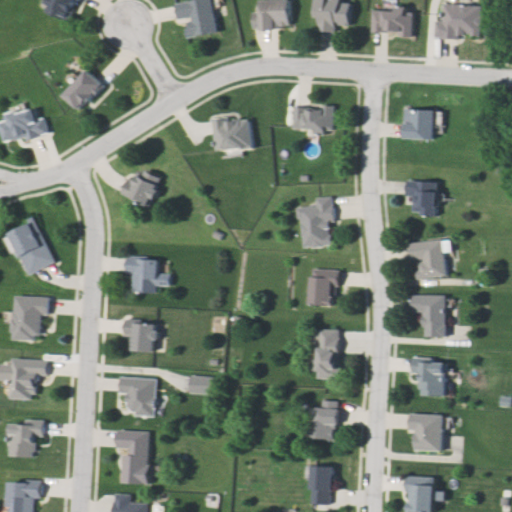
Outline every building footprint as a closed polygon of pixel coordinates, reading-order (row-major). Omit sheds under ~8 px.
[(49,0),(80,0),(70,21),(45,9),(49,0)] [(189,0),(213,0),(218,29),(187,34),(182,1),(189,0)] [(260,0),(291,1),(291,28),(260,27),(260,0)] [(352,0),(352,24),(316,22),(317,0),(352,0)] [(483,8),(481,40),(445,38),(447,6),(483,8)] [(406,12),(404,33),(371,31),(372,9),(406,12)] [(89,71),(106,87),(82,111),(66,95),(89,71)] [(49,132),(6,144),(0,125),(0,115),(40,103),(49,132)] [(294,106),(333,108),(332,131),(293,129),(294,106)] [(407,108),(439,111),(437,141),(404,138),(407,108)] [(250,119),(254,147),(220,153),(215,125),(250,119)] [(130,198),(142,170),(164,181),(151,208),(130,198)] [(411,180),(441,182),(439,217),(409,215),(411,180)] [(299,205),(330,201),(336,244),(305,249),(299,205)] [(37,222),(58,260),(34,274),(13,235),(37,222)] [(216,230),(224,234),(221,241),(212,237),(216,230)] [(414,242),(443,237),(449,275),(420,279),(414,242)] [(134,292),(136,259),(159,260),(158,293),(134,292)] [(477,278),(478,267),(493,268),(493,278),(477,278)] [(313,278),(335,280),(333,308),(310,306),(313,278)] [(426,295),(446,295),(447,336),(427,336),(426,295)] [(17,296),(49,298),(47,341),(15,340),(17,296)] [(136,323),(158,325),(156,353),(133,351),(136,323)] [(316,327),(341,328),(339,378),(314,377),(316,327)] [(15,360),(40,361),(39,399),(14,398),(15,360)] [(426,362),(448,363),(447,396),(425,395),(426,362)] [(159,380),(156,420),(127,417),(130,377),(159,380)] [(192,377),(213,379),(211,398),(190,396),(192,377)] [(501,396),(511,396),(511,407),(499,406),(501,396)] [(313,406),(336,407),(334,441),(310,440),(313,406)] [(412,414),(445,414),(445,451),(412,451),(412,414)] [(12,426),(38,426),(37,455),(12,455),(12,426)] [(124,432),(154,434),(151,483),(121,482),(124,432)] [(238,434),(245,433),(247,442),(240,443),(238,434)] [(314,465),(334,465),(333,506),(313,506),(314,465)] [(12,511),(13,482),(37,483),(36,511),(12,511)] [(409,511),(410,485),(437,486),(436,511),(409,511)] [(114,511),(115,492),(149,494),(148,511),(114,511)]
